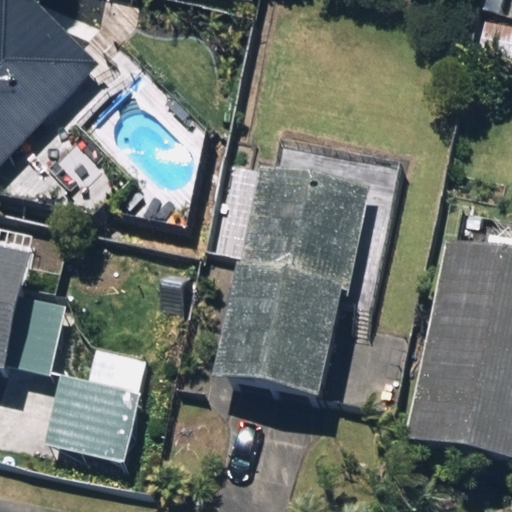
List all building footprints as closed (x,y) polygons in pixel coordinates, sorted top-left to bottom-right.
[(15,0),(4,0),(0,4),(0,190),(104,93),(15,0)] [(511,38),(471,27),(462,61),(511,74),(511,38)] [(206,403),(320,428),(323,413),(349,419),(404,176),(279,147),(270,189),(256,186),(206,403)] [(511,248),(461,237),(454,271),(444,269),(402,470),(511,493),(511,248)] [(0,402),(4,403),(30,283),(0,276),(0,402)] [(140,410),(60,391),(43,466),(123,485),(140,410)]
